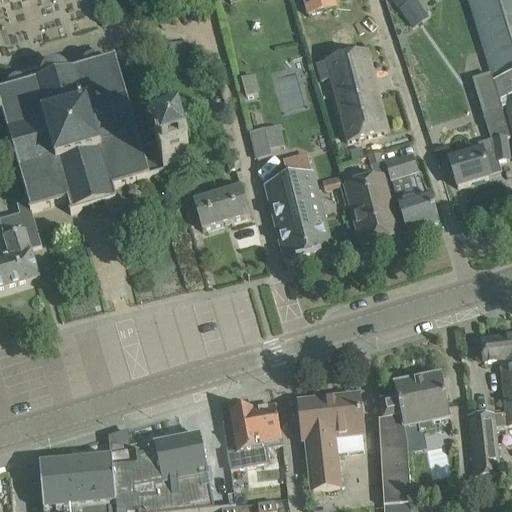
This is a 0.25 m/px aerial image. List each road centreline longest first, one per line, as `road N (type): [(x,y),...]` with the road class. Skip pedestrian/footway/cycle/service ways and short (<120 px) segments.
road 1 (residential): [(298,345),(200,0)]
road 2 (tertiary): [(0,436),(298,345)]
road 3 (residential): [(469,293),(374,0)]
road 4 (tertiary): [(298,345),(469,293)]
